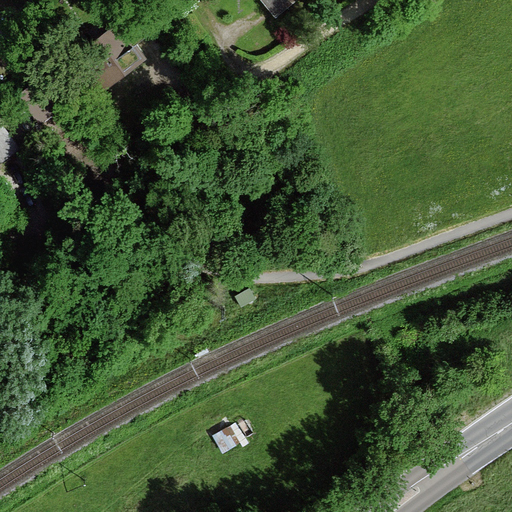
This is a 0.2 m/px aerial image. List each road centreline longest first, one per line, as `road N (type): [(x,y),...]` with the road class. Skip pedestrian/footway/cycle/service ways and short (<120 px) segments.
road 1 (track): [(193,264),(0,424)]
road 2 (primary): [(389,511),(511,425)]
road 3 (track): [(213,138),(231,196),(226,234),(193,264)]
road 4 (track): [(376,0),(271,71)]
